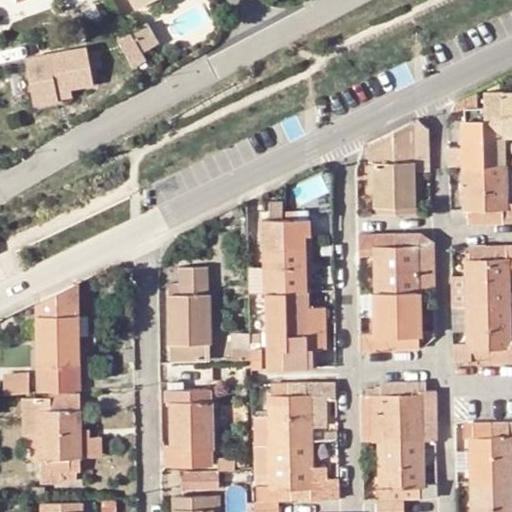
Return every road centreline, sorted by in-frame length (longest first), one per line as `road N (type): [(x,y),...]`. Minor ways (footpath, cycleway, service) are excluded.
road 1 (residential): [(0,187),(262,42)]
road 2 (residential): [(138,229),(148,249),(152,511)]
road 3 (residential): [(433,87),(442,362)]
road 4 (residential): [(341,131),(348,153),(348,365)]
road 5 (residential): [(138,229),(341,131)]
road 6 (unknown): [(511,230),(348,232)]
road 7 (residential): [(0,297),(138,229)]
road 8 (residential): [(348,365),(353,511)]
road 9 (residential): [(443,388),(447,511)]
